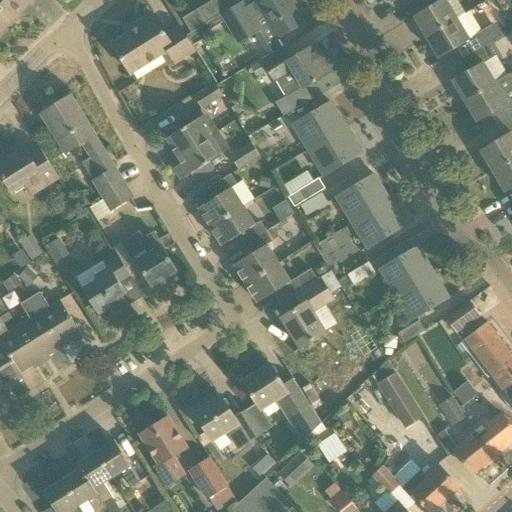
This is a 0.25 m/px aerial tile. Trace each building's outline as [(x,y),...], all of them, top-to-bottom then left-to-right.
[(0,0),(0,32),(32,0),(0,0)] [(236,6),(232,0),(213,0),(182,18),(190,32),(187,35),(191,41),(199,36),(195,29),(220,15),(236,6)] [(304,24),(289,0),(265,0),(258,4),(256,1),(246,7),(243,1),(236,6),(220,15),(238,45),(260,32),(273,54),(284,48),(278,39),(304,24)] [(420,0),(425,8),(416,13),(418,15),(414,17),(428,40),(462,20),(461,18),(450,0),(420,0)] [(166,36),(152,13),(134,24),(137,29),(113,44),(131,74),(166,51),(175,62),(194,50),(180,27),(166,36)] [(471,38),(462,20),(428,40),(439,58),(442,56),(444,58),(451,53),(457,64),(484,49),(483,47),(476,35),(471,38)] [(483,31),(476,35),(483,47),(498,39),(491,26),(483,31)] [(332,72),(316,44),(291,59),(285,48),(284,48),(273,54),(262,61),(274,81),(292,71),(303,89),(332,72)] [(485,63),(490,60),(484,49),(457,64),(463,72),(455,77),(456,79),(453,81),(465,102),(496,82),(485,63)] [(261,60),(251,67),(257,78),(268,71),(261,60)] [(482,122),(493,116),(499,127),(511,120),(511,98),(508,102),(496,82),(465,102),(477,122),(481,120),(482,122)] [(201,109),(223,96),(216,84),(194,97),(201,109)] [(71,96),(42,114),(67,153),(84,143),(105,176),(95,182),(105,199),(90,209),(98,221),(110,214),(109,213),(133,198),(71,96)] [(309,150),(346,128),(331,102),(293,125),(309,150)] [(178,156),(210,136),(199,118),(167,139),(178,156)] [(493,172),(511,160),(511,120),(499,127),(496,128),(501,136),(483,147),(484,149),(481,151),(493,172)] [(324,176),(361,153),(346,128),(309,150),(324,176)] [(181,180),(218,157),(222,154),(210,136),(178,156),(182,163),(174,168),(181,180)] [(240,169),(260,156),(252,144),(232,157),(240,169)] [(58,177),(40,146),(28,154),(25,149),(17,154),(15,150),(0,158),(0,172),(11,191),(23,183),(30,194),(58,177)] [(511,160),(493,172),(505,192),(508,190),(510,192),(511,191),(511,160)] [(243,182),(237,185),(230,173),(209,186),(216,197),(199,208),(211,227),(243,207),(254,200),(243,182)] [(352,222),(390,200),(374,174),(337,197),(352,222)] [(291,210),(322,192),(316,183),(285,200),(291,210)] [(306,217),(328,205),(322,194),(301,207),(306,217)] [(368,248),(405,226),(390,200),(352,222),(368,248)] [(254,225),(243,207),(211,227),(222,246),(240,234),(247,244),(266,232),(260,221),(254,225)] [(347,225),(319,241),(335,268),(362,252),(347,225)] [(246,284),(278,264),(267,245),(273,242),(266,232),(247,244),(253,254),(234,265),(246,284)] [(144,240),(140,233),(115,247),(121,255),(128,269),(138,262),(154,290),(170,281),(167,277),(177,271),(154,233),(144,240)] [(60,239),(48,246),(58,262),(70,254),(60,239)] [(128,269),(121,255),(115,247),(114,247),(120,257),(107,265),(105,261),(76,277),(99,315),(109,308),(113,315),(129,306),(122,295),(126,293),(120,283),(131,276),(127,269),(128,269)] [(396,295),(433,272),(418,247),(381,269),(396,295)] [(355,287),(375,274),(368,262),(347,275),(355,287)] [(290,284),(278,264),(246,284),(258,303),(274,292),(280,302),(294,293),(304,289),(298,279),(290,284)] [(302,286),(317,277),(311,267),(297,277),(302,286)] [(28,268),(19,278),(29,287),(38,277),(28,268)] [(412,320),(449,298),(433,272),(396,295),(412,320)] [(301,349),(325,333),(324,333),(337,325),(326,306),(333,302),(319,279),(304,289),(294,293),(302,305),(281,318),(301,349)] [(49,307),(41,293),(32,298),(61,348),(82,335),(63,303),(53,309),(51,306),(49,307)] [(41,360),(61,348),(32,298),(21,304),(31,319),(20,325),(41,360)] [(455,331),(457,333),(481,315),(471,301),(446,319),(447,320),(455,331)] [(8,332),(0,318),(0,339),(23,378),(24,378),(21,373),(41,360),(20,325),(8,332)] [(405,344),(426,331),(419,321),(398,334),(405,344)] [(511,354),(488,322),(466,339),(504,390),(511,384),(511,354)] [(0,386),(2,391),(23,378),(0,339),(0,386)] [(397,372),(396,372),(389,360),(373,375),(379,383),(378,384),(406,429),(425,417),(397,372)] [(261,409),(277,401),(303,442),(321,422),(294,380),(284,386),(270,364),(243,381),(261,409)] [(235,417),(221,396),(195,413),(212,440),(226,431),(237,448),(258,434),(244,411),(235,417)] [(453,427),(467,416),(452,397),(438,407),(453,427)] [(511,441),(511,426),(504,416),(493,425),(490,420),(474,433),(495,456),(511,441)] [(166,486),(188,472),(176,453),(187,447),(169,417),(147,431),(149,435),(143,439),(159,465),(155,468),(166,486)] [(329,465),(347,453),(329,425),(312,436),(329,465)] [(472,474),(495,456),(474,433),(465,440),(468,443),(456,453),(472,474)] [(139,481),(115,440),(97,452),(112,477),(122,471),(132,485),(139,481)] [(81,468),(103,504),(113,498),(103,482),(112,477),(97,452),(78,463),(81,468)] [(267,453),(262,458),(270,467),(275,462),(267,453)] [(217,511),(235,500),(210,460),(192,471),(217,511)] [(292,487),(303,476),(291,463),(279,474),(292,487)] [(406,486),(431,511),(432,511),(459,487),(438,464),(426,475),(422,471),(406,486)] [(78,506),(79,505),(89,499),(96,511),(103,511),(106,510),(81,468),(81,469),(63,480),(78,506)] [(391,494),(400,485),(384,469),(375,478),(391,494)] [(83,511),(79,505),(78,506),(63,480),(44,492),(56,511),(83,511)] [(286,511),(290,508),(262,480),(230,509),(231,511),(286,511)] [(340,511),(358,511),(343,493),(332,501),(340,511)] [(113,498),(103,504),(106,510),(107,511),(111,511),(119,508),(113,498)] [(407,511),(397,501),(384,511),(381,511),(371,501),(361,510),(363,511),(407,511)]
